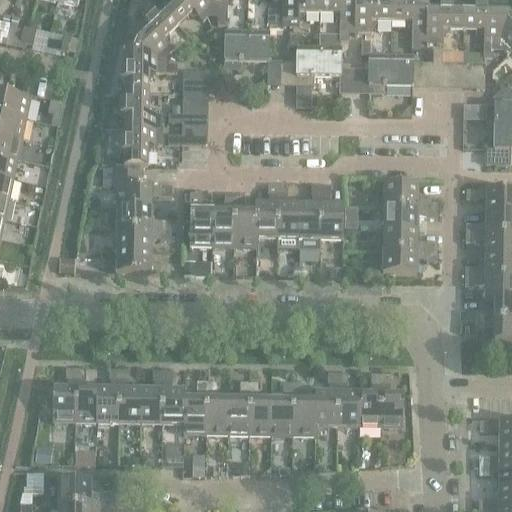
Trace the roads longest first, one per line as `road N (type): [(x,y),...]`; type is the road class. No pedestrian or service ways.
road 1 (residential): [(454,169),(354,166),(338,181),(219,178),(220,123),(454,126)]
road 2 (residential): [(0,314),(400,319),(424,332)]
road 3 (residential): [(125,511),(125,480),(190,490),(436,478)]
road 4 (residential): [(454,179),(453,299),(424,332)]
